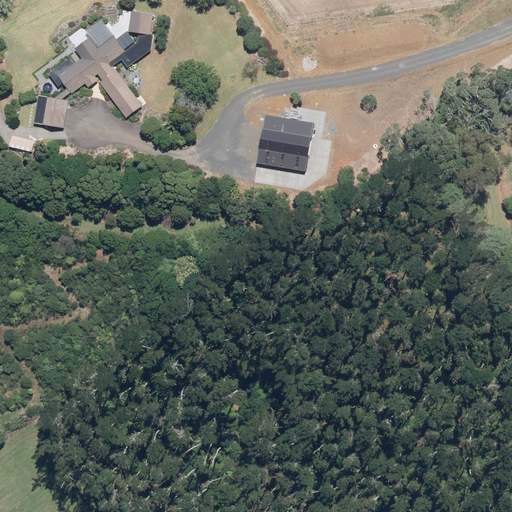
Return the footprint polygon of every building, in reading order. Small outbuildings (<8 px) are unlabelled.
[(153,18),(133,16),(131,34),(151,36),(153,18)] [(122,59),(126,56),(101,21),(86,32),(92,40),(77,51),(64,60),(65,61),(48,73),(67,99),(86,85),(89,89),(100,82),(127,119),(147,105),(142,99),(138,102),(112,66),(122,59)] [(147,41),(126,56),(122,59),(129,69),(154,51),(147,41)] [(68,103),(40,99),(36,126),(65,130),(68,103)] [(35,143),(11,138),(9,149),(33,154),(35,143)]
